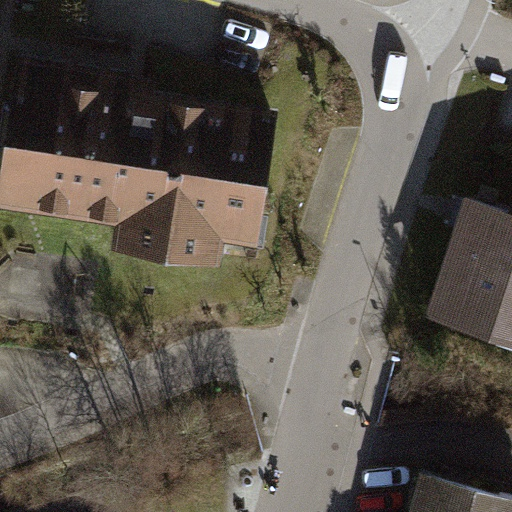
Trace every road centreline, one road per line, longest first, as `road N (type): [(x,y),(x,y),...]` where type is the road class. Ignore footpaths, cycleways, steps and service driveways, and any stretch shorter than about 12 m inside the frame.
road 1 (residential): [(328,368),(228,352),(180,356),(0,440)]
road 2 (residential): [(328,368),(397,116),(393,63)]
road 3 (residential): [(290,511),(328,368)]
road 4 (residential): [(278,0),(343,18),(393,63)]
road 5 (residential): [(393,63),(511,47)]
